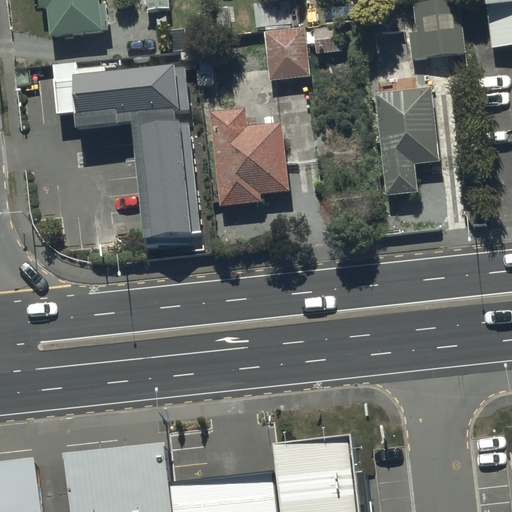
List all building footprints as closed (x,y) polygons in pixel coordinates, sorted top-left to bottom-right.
[(54,41),(106,35),(101,0),(41,0),(42,13),(51,12),(54,41)] [(146,0),(148,12),(172,10),(170,0),(146,0)] [(511,0),(489,0),(494,54),(511,49),(511,0)] [(414,62),(469,56),(462,1),(417,6),(420,35),(411,36),(414,62)] [(257,5),(258,29),(294,27),(293,21),(299,21),(299,10),(294,10),(293,4),(257,5)] [(317,31),(320,55),(344,53),(342,29),(317,31)] [(268,35),(272,83),(311,79),(306,31),(268,35)] [(136,125),(147,243),(203,238),(193,126),(181,127),(179,114),(191,113),(187,68),(78,78),(83,130),(136,125)] [(377,97),(389,198),(421,194),(417,167),(442,164),(434,90),(377,97)] [(213,115),(223,209),(264,204),(263,197),(292,194),(284,126),(250,130),(248,112),(213,115)] [(349,511),(339,422),(250,432),(258,511),(349,511)] [(72,511),(167,511),(159,446),(65,459),(72,511)] [(0,511),(46,511),(41,469),(0,474),(0,511)]
